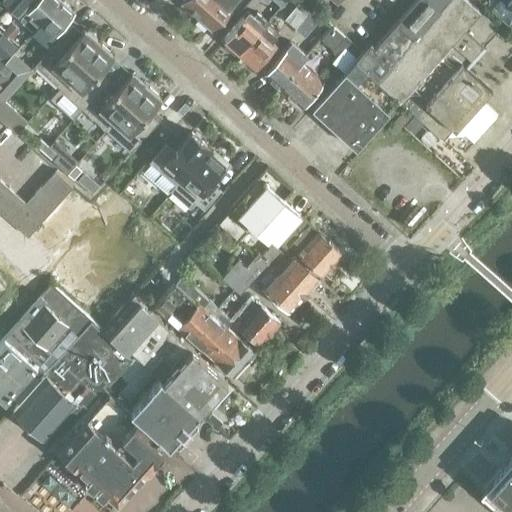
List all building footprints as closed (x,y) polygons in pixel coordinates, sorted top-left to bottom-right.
[(17,13),(29,0),(17,0),(18,0),(11,7),(17,13)] [(60,0),(36,0),(25,13),(20,18),(33,31),(61,0),(60,0)] [(61,0),(33,31),(46,43),(74,12),(61,0)] [(184,0),(182,2),(197,15),(210,0),(184,0)] [(210,0),(197,15),(211,28),(232,4),(231,3),(233,0),(210,0)] [(319,39),(331,25),(302,0),(300,0),(285,18),(303,34),(308,29),(319,39)] [(463,66),(498,27),(468,0),(414,0),(375,45),(372,42),(362,53),(360,51),(355,58),(400,99),(444,139),(489,89),(463,66)] [(223,39),(239,52),(268,20),(267,19),(259,28),(244,15),(223,39)] [(268,20),(239,52),(255,66),(276,42),(271,39),(279,29),(268,20)] [(11,22),(5,28),(11,33),(9,36),(10,37),(11,38),(19,29),(11,22)] [(61,33),(34,64),(59,86),(99,42),(84,28),(71,42),(61,33)] [(16,45),(2,32),(0,34),(0,56),(4,59),(16,45)] [(332,60),(344,70),(355,58),(360,51),(344,37),(332,50),(336,55),(332,60)] [(278,86),(301,61),(300,60),(306,54),(291,41),(262,73),(278,86)] [(59,86),(83,108),(110,77),(100,69),(113,55),(99,42),(59,86)] [(0,57),(0,85),(0,86),(2,85),(3,86),(16,71),(0,57)] [(313,107),(357,146),(400,99),(355,58),(344,70),(345,72),(313,107)] [(304,64),(301,61),(278,86),(301,107),(324,81),(304,64)] [(110,77),(83,108),(106,129),(147,84),(131,71),(118,85),(110,77)] [(106,129),(130,151),(158,120),(148,112),(161,97),(147,84),(106,129)] [(176,183),(209,145),(191,130),(174,149),(166,142),(150,160),(176,183)] [(67,172),(78,160),(55,138),(49,145),(40,137),(35,143),(67,172)] [(227,162),(209,145),(176,183),(171,189),(190,205),(195,199),(203,207),(219,188),(210,181),(227,162)] [(74,178),(82,169),(76,163),(68,173),(74,178)] [(0,210),(29,236),(73,186),(56,170),(27,202),(0,178),(0,210)] [(93,192),(100,184),(84,171),(78,178),(93,192)] [(276,241),(300,214),(265,182),(237,213),(241,217),(266,239),(269,235),(276,241)] [(342,251),(311,224),(300,214),(276,241),(285,249),(290,244),(322,273),(342,251)] [(207,241),(212,235),(208,231),(202,237),(207,241)] [(271,244),(261,255),(304,293),(319,277),(294,254),(287,261),(280,255),(282,253),(271,244)] [(304,293),(261,255),(258,252),(254,256),(258,259),(255,263),(245,254),(240,259),(238,257),(221,276),(239,292),(249,281),(253,285),(260,278),(266,284),(263,287),(289,310),(304,293)] [(225,324),(204,305),(209,299),(182,275),(164,293),(158,288),(149,298),(233,374),(254,350),(229,328),(228,329),(224,325),(225,324)] [(0,374),(68,299),(53,285),(51,283),(0,340),(0,374)] [(280,321),(258,301),(251,295),(242,304),(241,303),(229,316),(231,317),(238,324),(260,343),(280,321)] [(180,342),(130,297),(102,331),(132,358),(134,356),(153,373),(154,372),(180,342)] [(68,299),(0,374),(0,397),(5,402),(51,351),(46,347),(67,324),(80,310),(68,299)] [(83,381),(99,395),(105,388),(132,358),(102,331),(102,330),(91,320),(43,373),(44,374),(12,409),(44,438),(51,430),(60,438),(88,407),(78,398),(75,401),(69,396),(83,381)] [(181,343),(180,342),(154,372),(197,411),(200,408),(201,409),(229,378),(185,339),(181,343)] [(197,411),(154,372),(153,373),(134,356),(132,358),(105,388),(125,406),(168,444),(171,441),(171,442),(180,432),(184,435),(191,427),(187,424),(197,413),(196,413),(197,411)] [(125,406),(105,388),(99,395),(104,399),(58,450),(117,503),(169,445),(168,444),(125,406)] [(511,456),(485,486),(511,511),(511,456)] [(46,476),(77,502),(91,486),(60,459),(46,476)]
